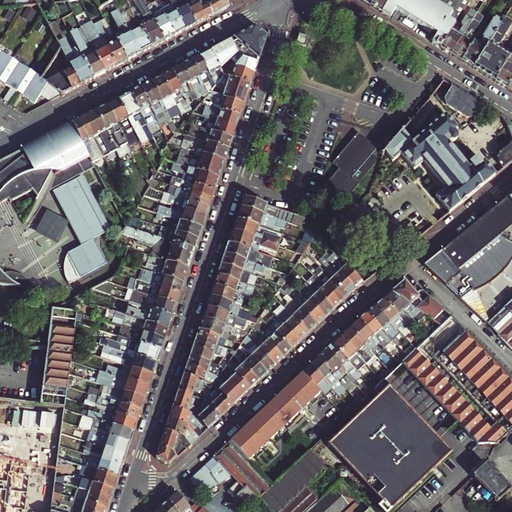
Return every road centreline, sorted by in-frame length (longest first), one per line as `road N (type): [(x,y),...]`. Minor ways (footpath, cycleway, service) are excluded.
road 1 (residential): [(279,2),(278,34),(233,180),(131,479)]
road 2 (residential): [(131,479),(159,482),(177,470),(409,261)]
road 3 (residential): [(279,2),(30,129)]
road 4 (tertiary): [(511,108),(385,31),(310,0)]
road 5 (residential): [(409,261),(511,367)]
road 6 (residential): [(409,261),(511,177)]
